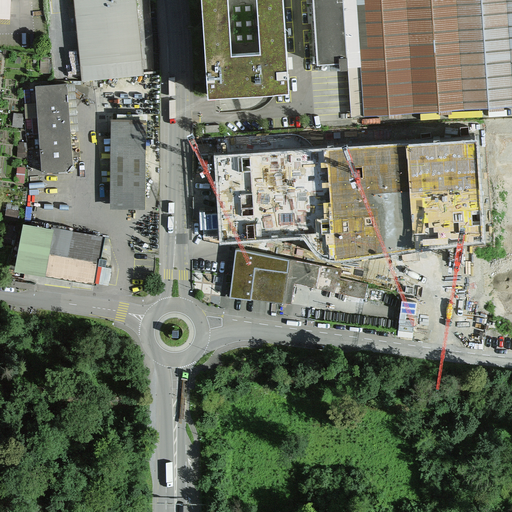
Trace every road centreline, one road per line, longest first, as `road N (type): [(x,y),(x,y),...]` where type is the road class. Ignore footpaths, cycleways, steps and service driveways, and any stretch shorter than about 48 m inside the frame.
road 1 (unclassified): [(202,326),(511,360)]
road 2 (unknown): [(174,227),(309,240),(307,205),(291,192),(174,192)]
road 3 (tertiary): [(167,0),(175,304)]
road 4 (tertiary): [(0,294),(150,318)]
road 5 (unknown): [(150,318),(136,303),(119,238),(84,198)]
road 6 (unknown): [(298,129),(294,0)]
